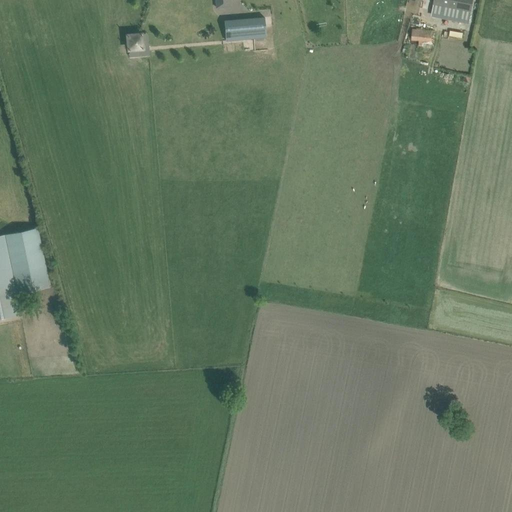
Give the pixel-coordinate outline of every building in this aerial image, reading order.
[(229,0),(215,0),(217,9),(230,8),(229,0)] [(471,11),(473,0),(453,0),(452,7),(471,11)] [(226,41),(266,37),(264,17),(224,21),(226,41)] [(432,42),(433,31),(412,29),(411,40),(432,42)] [(142,34),(128,35),(129,49),(143,48),(142,34)] [(0,317),(21,313),(17,294),(50,287),(38,227),(5,234),(0,234),(0,317)]
